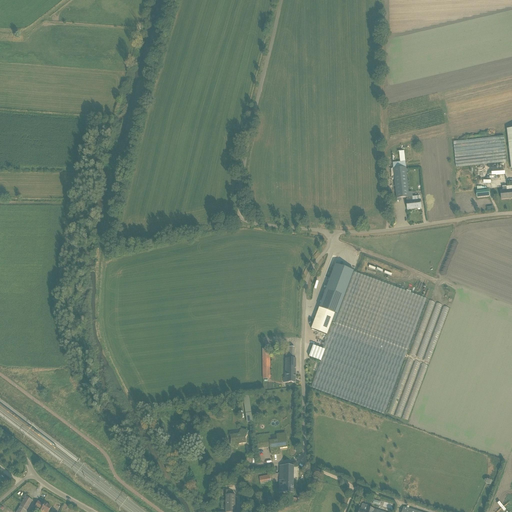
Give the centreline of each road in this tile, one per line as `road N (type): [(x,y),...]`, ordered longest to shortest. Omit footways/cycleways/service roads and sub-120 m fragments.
road 1 (unclassified): [(238,511),(246,469),(304,455),(304,286),(332,231)]
road 2 (unclassified): [(332,231),(238,217),(248,132),(281,0)]
road 3 (unclassified): [(332,231),(511,212)]
